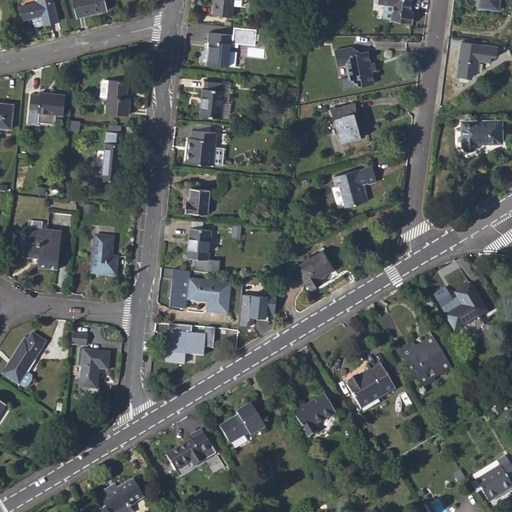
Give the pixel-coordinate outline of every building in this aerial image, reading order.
[(33,17),(42,15),(44,23),(44,25),(58,22),(53,0),(38,0),(39,1),(20,6),(24,19),(33,17)] [(73,0),(77,17),(108,10),(105,0),(73,0)] [(233,0),(213,0),(213,13),(232,15),(233,4),(233,0)] [(391,19),(412,22),(413,11),(410,11),(411,0),(374,0),(374,2),(385,3),(383,17),(391,18),(391,19)] [(477,0),(477,7),(498,10),(499,0),(477,0)] [(33,17),(34,23),(36,26),(39,26),(42,23),(44,23),(42,15),(33,17)] [(234,26),(233,42),(256,44),(257,28),(234,26)] [(229,42),(231,42),(232,34),(214,32),(208,31),(207,39),(207,46),(209,46),(207,63),(227,66),(227,64),(229,42)] [(460,41),(457,76),(477,78),(479,61),(497,62),(498,45),(460,41)] [(234,65),(236,52),(232,51),(233,42),(231,42),(229,42),(227,64),(234,65)] [(371,61),(370,61),(367,50),(360,51),(352,45),(334,48),(338,65),(346,63),(349,77),(359,84),(374,81),(372,71),(373,71),(373,70),(371,63),(371,61)] [(106,113),(129,116),(131,98),(127,98),(128,81),(110,79),(110,80),(104,79),(102,81),(101,96),(108,96),(106,113)] [(224,90),(223,90),(224,83),(204,80),(203,87),(202,87),(199,114),(222,117),(224,90)] [(229,118),(231,102),(228,102),(230,84),(224,83),(223,90),(224,90),(222,117),(229,118)] [(39,121),(40,113),(57,114),(64,115),(66,95),(40,92),(40,95),(31,94),(28,124),(39,125),(39,121)] [(342,142),(363,135),(354,102),(332,108),(342,142)] [(0,127),(11,129),(14,105),(0,103),(0,127)] [(39,121),(45,122),(56,123),(57,114),(40,113),(39,121)] [(462,143),(464,148),(467,150),(471,149),(475,148),(476,146),(476,143),(501,142),(501,120),(462,120),(462,143)] [(213,164),(216,132),(192,129),(191,137),(189,137),(186,161),(213,164)] [(94,176),(102,177),(102,180),(119,181),(124,144),(121,144),(122,133),(107,131),(104,161),(96,160),(94,176)] [(336,187),(339,186),(345,206),(367,201),(363,184),(367,183),(368,184),(376,182),(372,166),(333,177),(336,187)] [(208,214),(210,190),(191,188),(189,201),(186,201),(185,211),(208,214)] [(0,209),(7,210),(8,197),(0,195),(0,209)] [(207,259),(210,229),(190,227),(187,256),(207,259)] [(24,255),(40,256),(39,268),(58,270),(62,232),(27,228),(24,255)] [(91,273),(117,276),(118,257),(112,256),(114,237),(95,235),(91,273)] [(324,275),(334,269),(323,250),(296,266),(310,289),(322,282),(321,280),(320,277),(324,275)] [(169,304),(187,306),(187,296),(190,277),(190,270),(173,268),(169,304)] [(208,298),(207,309),(227,311),(230,281),(190,277),(187,296),(208,298)] [(445,315),(455,331),(465,325),(473,320),(487,312),(470,284),(454,293),(459,302),(462,305),(457,308),(445,315)] [(462,305),(454,293),(451,295),(446,286),(433,294),(445,315),(462,305)] [(241,293),(238,325),(248,326),(249,316),(265,318),(266,295),(241,293)] [(467,329),(475,324),(473,320),(465,325),(467,329)] [(164,362),(183,363),(185,353),(202,356),(203,346),(213,347),(214,328),(205,327),(204,334),(191,332),(192,326),(168,324),(164,362)] [(19,384),(27,372),(40,350),(34,345),(39,337),(32,332),(27,341),(24,339),(11,360),(12,361),(3,375),(19,384)] [(87,334),(72,333),(71,343),(86,345),(87,334)] [(34,345),(40,350),(46,341),(39,337),(34,345)] [(421,386),(434,378),(433,377),(451,366),(444,355),(442,356),(436,346),(438,345),(433,337),(420,344),(422,347),(417,348),(416,347),(413,341),(399,350),(421,386)] [(436,346),(442,356),(444,355),(438,345),(436,346)] [(80,387),(97,389),(100,368),(108,369),(110,352),(84,349),(80,387)] [(344,382),(360,408),(395,388),(381,364),(370,370),(360,376),(359,374),(344,382)] [(360,376),(370,370),(369,368),(359,374),(360,376)] [(19,384),(24,388),(29,386),(33,380),(33,375),(27,372),(19,384)] [(307,437),(318,431),(315,426),(336,413),(324,393),(293,412),(307,437)] [(220,426),(230,443),(249,432),(250,435),(265,426),(251,403),(236,411),(238,415),(239,417),(237,419),(235,417),(220,426)] [(201,428),(190,435),(191,438),(195,444),(206,437),(203,432),(201,428)] [(175,470),(190,461),(193,466),(205,460),(215,453),(206,437),(195,444),(191,438),(166,454),(175,470)] [(500,466),(476,480),(489,502),(500,495),(498,493),(511,484),(510,482),(511,480),(511,466),(505,455),(497,460),(500,466)] [(109,511),(131,511),(132,511),(129,506),(144,497),(133,479),(117,489),(114,485),(99,494),(109,511)] [(500,495),(511,488),(511,484),(498,493),(500,495)]
